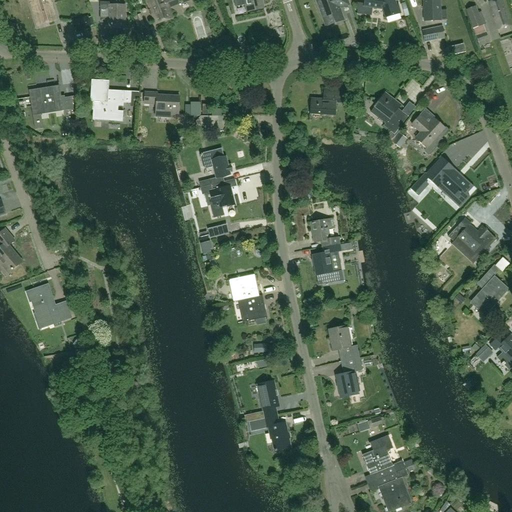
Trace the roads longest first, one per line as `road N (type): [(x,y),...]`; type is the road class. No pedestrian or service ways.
road 1 (residential): [(281,70),(274,239),(331,485)]
road 2 (residential): [(307,58),(406,64),(463,83),(511,200)]
road 3 (residential): [(0,47),(281,70)]
road 4 (residential): [(40,257),(0,134)]
